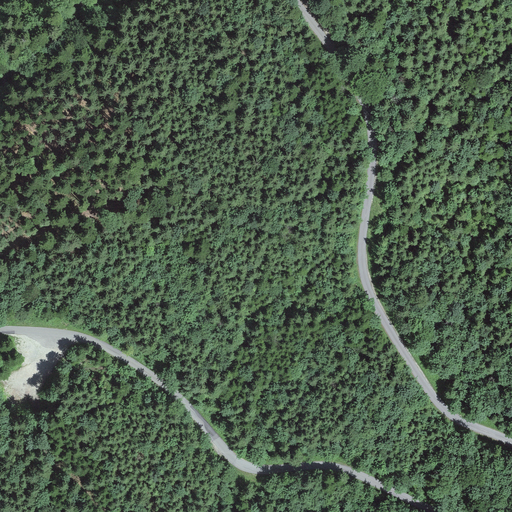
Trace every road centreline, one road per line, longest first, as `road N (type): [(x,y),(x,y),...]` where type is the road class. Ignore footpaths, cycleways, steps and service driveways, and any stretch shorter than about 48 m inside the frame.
road 1 (unclassified): [(293,0),(346,66),(368,111),(364,278),(409,360),(453,417),(511,441)]
road 2 (unclassified): [(431,511),(330,466),(259,470),(231,458),(173,390),(102,344),(0,331)]
